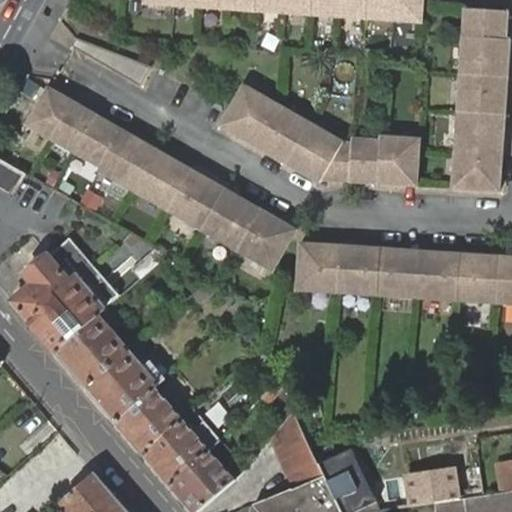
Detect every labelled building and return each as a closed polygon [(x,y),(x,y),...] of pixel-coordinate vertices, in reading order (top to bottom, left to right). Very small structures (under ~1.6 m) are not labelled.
[(424,0),(146,0),(146,3),(423,23),(424,0)] [(459,111),(454,187),(501,190),(507,114),(511,45),(511,40),(508,40),(510,12),(466,9),(459,111)] [(78,38),(74,47),(141,87),(152,66),(116,52),(78,38)] [(246,85),(222,125),(287,163),(321,184),(323,180),(419,185),(422,139),(384,136),(384,141),(356,139),(356,143),(345,142),(311,123),(246,85)] [(299,229),(50,88),(29,125),(103,168),(101,172),(275,271),(299,229)] [(26,175),(0,160),(0,190),(13,198),(26,175)] [(511,257),(301,244),(299,291),(511,304),(511,257)] [(141,280),(161,262),(167,256),(155,249),(132,269),(141,280)] [(56,352),(106,310),(78,277),(72,282),(49,255),(25,276),(32,285),(13,303),(56,352)] [(173,270),(178,262),(167,256),(161,262),(173,270)] [(195,293),(210,280),(199,275),(188,284),(195,293)] [(199,301),(217,285),(210,280),(195,293),(194,295),(199,301)] [(236,317),(246,308),(242,299),(230,309),(236,317)] [(234,331),(250,317),(246,308),(236,317),(228,324),(234,331)] [(87,388),(130,349),(126,345),(115,332),(121,326),(106,310),(56,352),(87,388)] [(251,368),(266,353),(263,345),(246,362),(251,368)] [(157,388),(166,379),(163,376),(151,362),(145,367),(130,349),(87,388),(117,423),(157,388)] [(270,404),(283,389),(279,380),(263,397),(270,404)] [(157,388),(117,423),(145,456),(185,420),(181,415),(157,388)] [(287,421),(295,413),(290,404),(280,414),(287,421)] [(203,423),(193,412),(185,420),(194,430),(203,423)] [(302,429),(296,416),(295,413),(287,421),(271,440),(277,453),(302,429)] [(145,456),(171,486),(210,450),(221,441),(204,422),(203,423),(194,430),(185,420),(145,456)] [(277,453),(283,465),(309,445),(302,429),(277,453)] [(283,465),(289,477),(316,459),(309,445),(283,465)] [(171,486),(193,511),(200,511),(236,479),(210,450),(171,486)] [(289,477),(295,489),(324,477),(316,459),(289,477)] [(511,490),(511,461),(499,464),(503,492),(511,490)] [(458,499),(454,472),(405,478),(409,507),(435,503),(458,499)] [(128,511),(95,473),(63,502),(70,511),(128,511)] [(295,489),(255,505),(260,511),(342,511),(324,477),(295,489)] [(511,511),(511,490),(503,492),(458,499),(435,503),(436,511),(511,511)] [(70,511),(63,502),(51,511),(70,511)]
